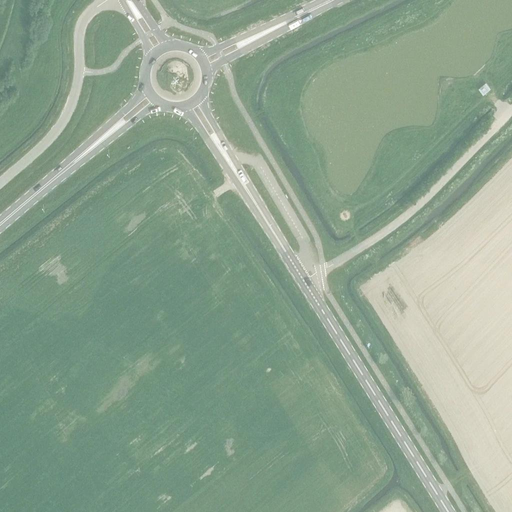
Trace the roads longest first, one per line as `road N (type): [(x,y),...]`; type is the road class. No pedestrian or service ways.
road 1 (secondary): [(448,511),(225,156)]
road 2 (track): [(311,275),(428,198),(511,113)]
road 3 (unclassified): [(0,184),(63,121),(80,72),(80,26),(106,0)]
road 4 (secondary): [(0,227),(105,135)]
